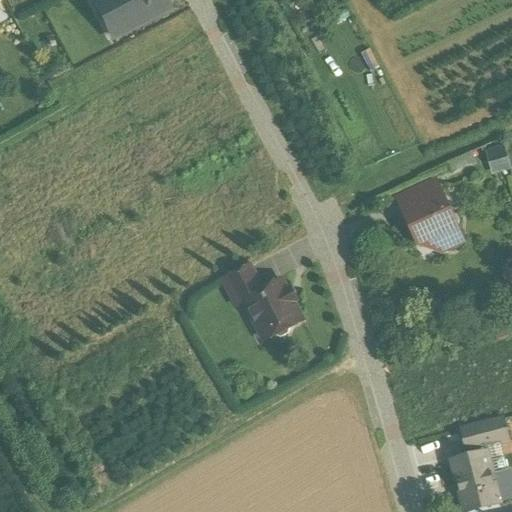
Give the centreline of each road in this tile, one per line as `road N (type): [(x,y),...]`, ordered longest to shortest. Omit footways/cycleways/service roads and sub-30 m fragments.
road 1 (residential): [(408,511),(320,219),(203,0)]
road 2 (track): [(103,511),(361,363)]
road 3 (track): [(320,219),(511,131)]
